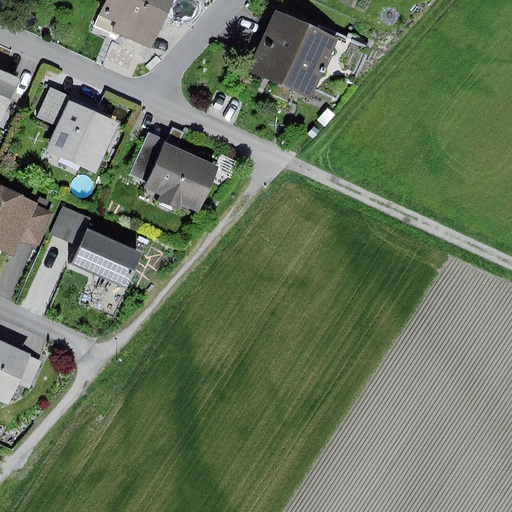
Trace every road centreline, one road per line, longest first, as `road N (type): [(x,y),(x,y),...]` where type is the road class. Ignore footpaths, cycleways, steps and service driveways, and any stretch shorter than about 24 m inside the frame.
road 1 (track): [(280,159),(0,476)]
road 2 (track): [(280,159),(511,263)]
road 3 (residential): [(0,32),(146,98)]
road 4 (residential): [(146,98),(280,159)]
road 5 (residential): [(233,0),(146,98)]
